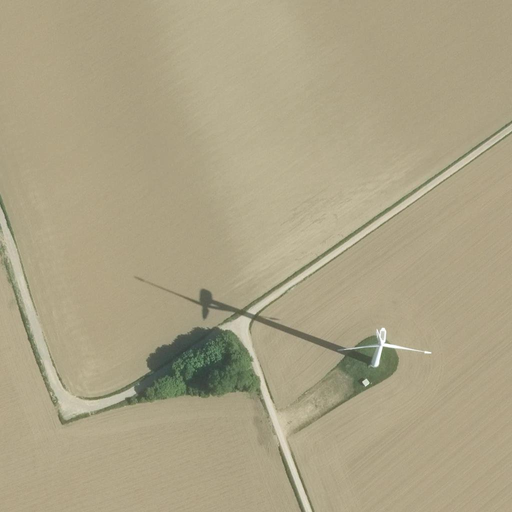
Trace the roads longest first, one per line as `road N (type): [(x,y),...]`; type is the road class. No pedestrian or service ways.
road 1 (track): [(309,511),(238,321),(511,127)]
road 2 (track): [(238,321),(140,392),(85,408),(66,400),(48,380),(0,213)]
